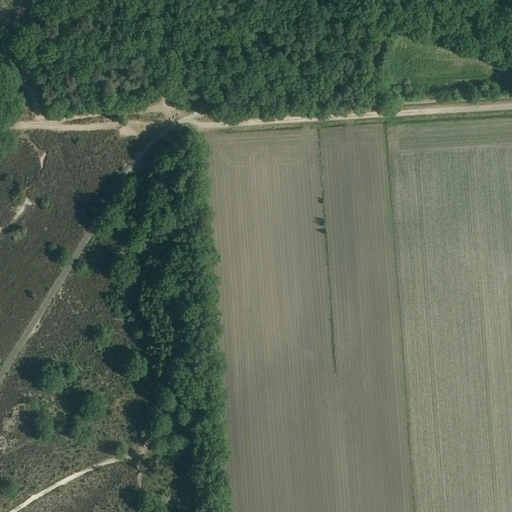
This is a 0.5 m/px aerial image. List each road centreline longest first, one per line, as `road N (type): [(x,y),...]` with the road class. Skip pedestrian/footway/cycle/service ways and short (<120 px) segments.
road 1 (track): [(511,105),(215,125),(184,119)]
road 2 (track): [(11,511),(72,475),(138,452)]
